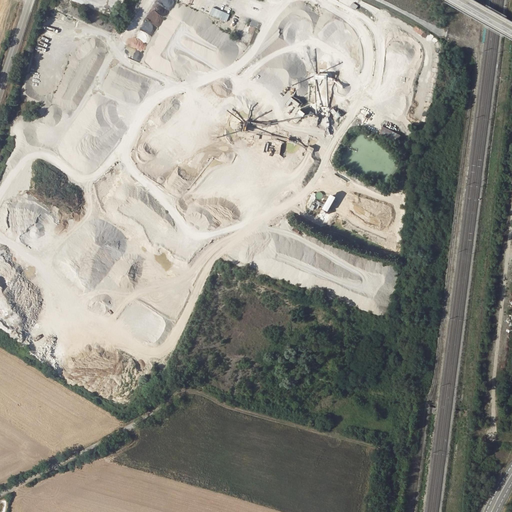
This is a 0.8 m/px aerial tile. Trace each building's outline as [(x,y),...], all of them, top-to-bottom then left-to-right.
[(212,14),(216,5),(209,3),(206,12),(212,14)] [(145,44),(166,20),(151,8),(143,17),(148,21),(135,36),(145,44)] [(240,40),(250,44),(253,34),(244,31),(246,25),(232,20),(229,29),(243,34),(240,40)] [(227,31),(229,25),(222,23),(220,29),(227,31)] [(247,25),(245,31),(253,33),(255,28),(247,25)] [(287,105),(290,107),(292,102),(300,106),(301,102),(290,97),(287,105)] [(301,109),(296,117),(299,119),(302,114),(306,117),(308,113),(301,109)] [(380,135),(397,144),(401,136),(384,127),(380,135)] [(309,208),(316,212),(320,204),(316,201),(313,206),(311,204),(309,208)] [(286,229),(288,224),(284,223),(282,230),(290,232),(290,230),(286,229)]
